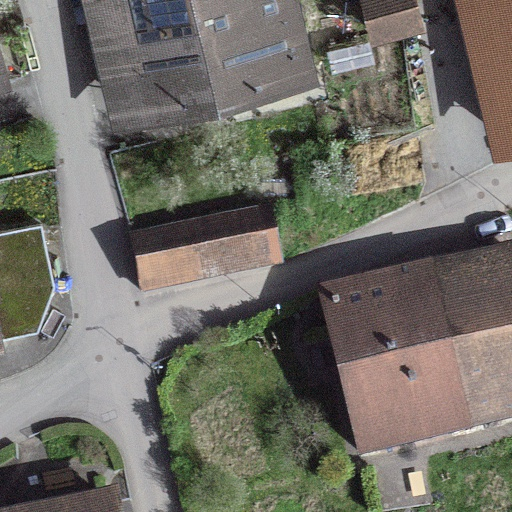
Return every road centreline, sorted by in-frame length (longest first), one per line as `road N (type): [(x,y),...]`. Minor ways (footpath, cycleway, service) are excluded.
road 1 (residential): [(130,348),(410,226),(511,194)]
road 2 (residential): [(54,0),(130,348)]
road 3 (residential): [(130,348),(164,511)]
road 4 (residential): [(0,410),(130,348)]
